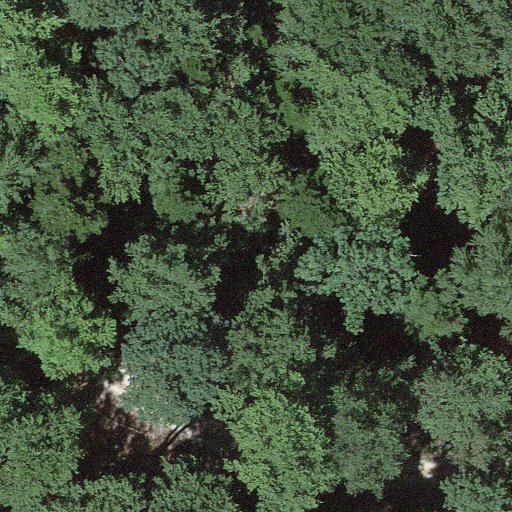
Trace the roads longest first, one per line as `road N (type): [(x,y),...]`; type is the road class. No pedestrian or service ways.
road 1 (track): [(0,295),(167,416),(258,455),(405,473),(511,443)]
road 2 (track): [(0,64),(117,0)]
